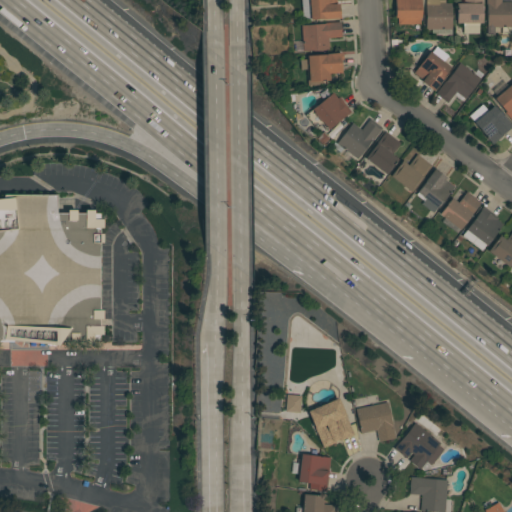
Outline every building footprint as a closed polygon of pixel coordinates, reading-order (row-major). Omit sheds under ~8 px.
[(336,0),(337,4),(339,4),(340,19),(324,20),(324,19),(303,21),(301,0),(336,0)] [(421,0),(421,25),(398,25),(398,18),(394,18),(394,0),(421,0)] [(439,0),(439,4),(452,4),(452,30),(426,30),(426,0),(439,0)] [(483,0),(483,12),(482,12),(482,24),(479,24),(479,34),(463,34),(463,24),(456,24),(456,4),(464,4),(463,0),(483,0)] [(501,0),(501,2),(511,2),(511,35),(502,35),(502,28),(487,28),(487,3),(486,3),(486,0),(501,0)] [(316,25),(316,24),(340,22),(341,38),(328,39),(329,50),(303,52),(301,26),(316,25)] [(430,52),(431,53),(436,48),(447,56),(443,62),(450,68),(443,77),(444,78),(433,91),(421,82),(423,80),(413,73),(430,52)] [(341,53),(343,71),(341,71),(341,73),(329,74),(330,81),(322,82),(322,85),(308,86),(308,79),(309,79),(308,69),(301,70),(300,60),(307,60),(307,56),(341,53)] [(480,79),(464,100),(456,93),(448,103),(436,93),(445,81),(446,81),(460,63),(480,79)] [(511,121),(494,99),(511,83),(511,121)] [(333,93),(338,99),(339,98),(351,113),(348,115),(347,115),(328,130),(312,109),(333,93)] [(484,106),(488,111),(494,106),(511,127),(502,135),(502,136),(492,145),(474,123),(470,118),(484,106)] [(337,144),(352,123),(361,130),(370,119),(382,129),(374,139),(371,137),(369,140),(367,146),(357,160),(337,144)] [(400,144),(392,155),(398,160),(386,175),(365,159),(385,132),(400,144)] [(401,161),(408,166),(417,154),(432,166),(411,193),(390,176),(401,161)] [(433,213),(421,204),(423,201),(416,195),(426,181),(425,181),(434,169),(446,178),(444,180),(454,187),(433,213)] [(481,203),(460,230),(439,214),(451,198),(458,203),(466,192),(481,203)] [(56,195),(56,213),(67,213),(67,210),(76,210),(76,213),(85,213),(85,210),(94,211),(94,213),(99,213),(99,220),(102,220),(102,229),(99,229),(99,234),(102,234),(102,243),(99,243),(99,310),(102,310),(102,320),(99,320),(99,326),(102,326),(102,335),(99,335),(99,341),(93,341),(93,344),(84,344),(84,341),(78,341),(78,344),(69,344),(69,341),(61,341),(57,346),(12,341),(0,341),(0,199),(4,199),(4,195),(56,195)] [(482,251),(462,236),(482,210),(481,209),(483,206),(498,219),(497,220),(503,224),(482,251)] [(511,263),(509,268),(487,252),(499,236),(506,241),(511,232),(511,263)] [(300,395),(285,395),(285,412),(300,413),(300,395)] [(392,425),(393,425),(395,439),(378,442),(376,430),(360,433),(355,409),(356,409),(355,404),(367,402),(368,407),(387,403),(392,425)] [(358,438),(343,445),(340,438),(338,438),(336,439),(340,446),(327,452),(314,421),(344,408),(358,438)] [(415,423),(433,438),(437,433),(445,439),(440,444),(425,462),(431,467),(426,472),(421,468),(420,470),(409,461),(413,455),(411,453),(406,459),(394,449),(415,423)] [(326,492),(309,490),(310,484),(297,482),(298,474),(291,474),(293,463),(298,464),(298,459),(300,460),(301,454),(330,458),(326,492)] [(409,494),(410,477),(423,478),(423,479),(447,480),(444,511),(432,511),(420,511),(421,495),(409,494)] [(323,496),(322,504),(337,505),(336,511),(301,511),(303,495),(323,496)] [(485,511),(484,510),(498,503),(502,511),(485,511)]
